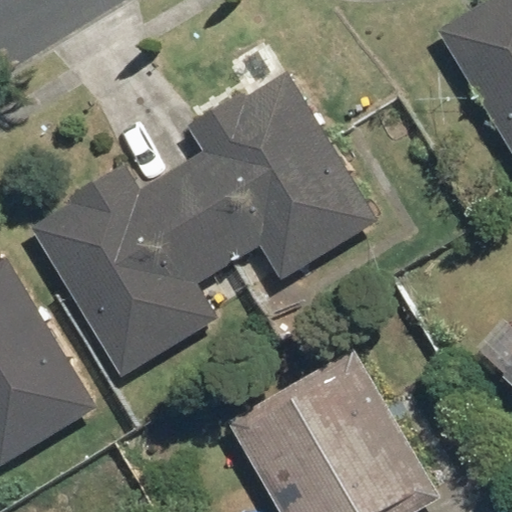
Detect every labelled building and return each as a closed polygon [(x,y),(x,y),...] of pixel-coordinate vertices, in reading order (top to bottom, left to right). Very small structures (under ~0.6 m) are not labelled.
[(511,0),(492,0),(451,27),(511,122),(511,0)] [(76,212),(47,230),(134,373),(232,314),(214,285),(276,247),(293,276),(386,220),(299,75),(261,98),(255,88),(202,119),(219,149),(152,190),(135,162),(69,201),(76,212)] [(0,449),(9,464),(106,407),(19,258),(0,269),(0,449)] [(511,336),(498,351),(511,364),(511,336)] [(373,353),(244,428),(292,511),(424,511),(455,495),(373,353)]
